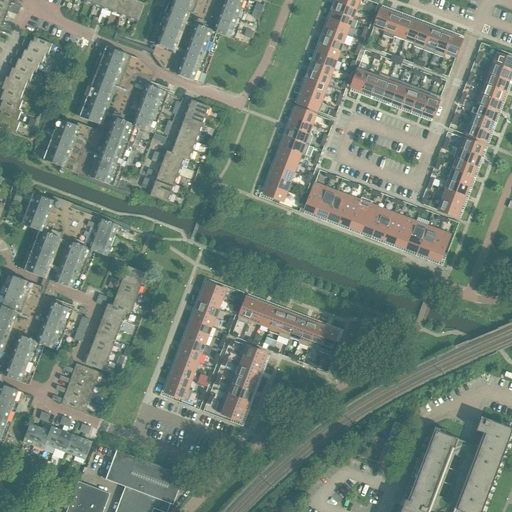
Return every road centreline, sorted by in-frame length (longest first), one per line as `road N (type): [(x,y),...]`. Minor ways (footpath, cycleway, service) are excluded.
road 1 (residential): [(47,396),(60,361),(83,348),(95,316),(90,301),(12,271),(0,244)]
road 2 (residential): [(148,59),(157,75),(238,105),(289,0)]
road 3 (residential): [(393,490),(427,417),(472,395),(511,405)]
road 4 (residential): [(434,149),(420,186),(342,156),(356,120)]
road 5 (residential): [(146,411),(137,437),(45,404),(47,396)]
road 6 (residential): [(148,59),(29,6)]
road 7 (residential): [(434,149),(476,27)]
